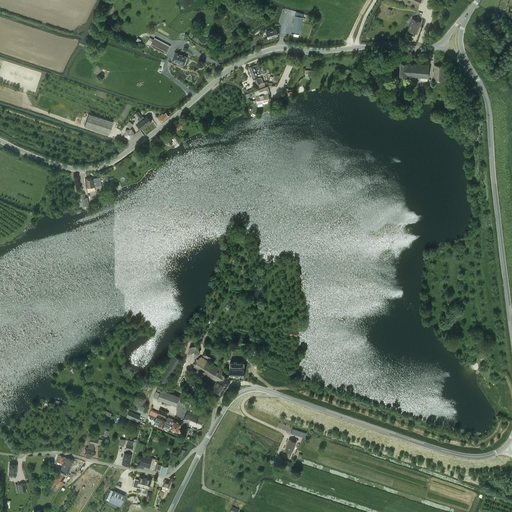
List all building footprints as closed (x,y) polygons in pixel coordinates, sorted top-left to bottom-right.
[(300,33),(303,17),(295,15),(292,31),(300,33)] [(417,26),(419,21),(412,19),(408,30),(416,33),(419,26),(417,26)] [(268,38),(278,35),(276,28),(266,31),(268,38)] [(164,53),(167,47),(150,38),(147,44),(164,53)] [(184,65),(187,57),(175,52),(172,60),(184,65)] [(428,78),(429,65),(401,62),(400,76),(428,78)] [(252,77),(260,74),(257,65),(255,66),(255,65),(249,67),(252,77)] [(444,80),(444,65),(434,65),(433,80),(444,80)] [(3,74),(1,79),(16,84),(17,78),(3,74)] [(266,87),(258,90),(255,91),(257,103),(270,100),(268,94),(268,90),(266,87)] [(163,115),(162,114),(159,117),(163,121),(169,116),(166,112),(163,115)] [(109,134),(113,121),(88,113),(84,126),(109,134)] [(141,117),(146,125),(151,122),(147,116),(145,118),(143,116),(142,117),(140,114),(137,116),(139,118),(141,117)] [(139,118),(138,119),(140,122),(137,124),(141,129),(146,125),(141,117),(139,118)] [(132,129),(126,130),(127,128),(124,127),(123,132),(126,132),(125,136),(130,139),(135,134),(132,129)] [(95,191),(94,186),(96,186),(95,178),(93,179),(92,178),(85,179),(86,188),(87,187),(88,192),(95,191)] [(183,351),(190,339),(185,336),(177,347),(183,351)] [(188,354),(194,359),(200,354),(197,346),(190,346),(188,354)] [(211,360),(215,352),(207,347),(202,355),(211,360)] [(167,383),(182,360),(173,354),(158,377),(167,383)] [(221,395),(230,380),(222,375),(222,370),(201,357),(200,358),(193,367),(205,375),(206,374),(217,380),(212,388),(221,395)] [(244,376),(244,362),(237,362),(237,361),(234,361),(234,362),(230,362),(230,375),(244,376)] [(180,396),(161,389),(158,399),(176,406),(180,396)] [(197,421),(199,416),(189,410),(183,420),(189,423),(191,419),(192,420),(193,419),(197,421)] [(126,416),(126,417),(138,422),(140,416),(130,411),(129,411),(128,412),(127,415),(126,416)] [(191,419),(189,423),(200,428),(206,419),(199,416),(197,421),(193,419),(192,420),(191,419)] [(166,421),(180,428),(182,423),(168,417),(166,421)] [(178,432),(180,428),(166,421),(161,419),(158,427),(163,429),(164,426),(170,429),(178,432)] [(291,433),(300,436),(305,438),(307,433),(302,432),(293,429),(291,433)] [(90,437),(89,443),(88,448),(86,447),(84,455),(92,457),(94,450),(94,444),(97,445),(98,438),(90,437)] [(289,439),(285,449),(292,452),(296,442),(289,439)] [(129,466),(132,454),(124,453),(122,464),(129,466)] [(149,469),(152,458),(142,455),(139,467),(149,469)] [(64,461),(64,462),(61,469),(70,472),(74,460),(65,457),(65,458),(60,456),(58,461),(62,463),(62,460),(64,461)] [(283,469),(288,471),(291,462),(282,459),(280,465),(284,466),(283,469)] [(16,475),(17,464),(9,464),(8,475),(16,475)] [(166,474),(168,467),(162,465),(160,473),(166,474)] [(60,473),(56,479),(62,482),(65,476),(60,473)] [(151,479),(140,476),(139,480),(135,479),(133,486),(140,488),(141,485),(149,488),(151,479)] [(62,482),(56,479),(48,493),(53,496),(55,491),(62,482)] [(164,480),(162,490),(161,491),(160,490),(159,494),(164,495),(165,492),(164,492),(165,490),(168,491),(171,482),(164,480)] [(120,506),(125,495),(114,490),(109,501),(120,506)]
